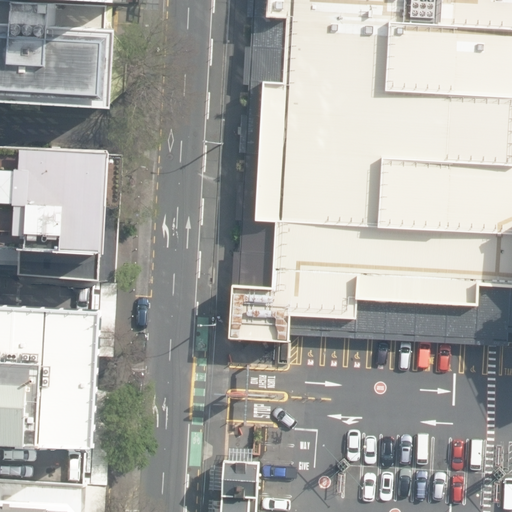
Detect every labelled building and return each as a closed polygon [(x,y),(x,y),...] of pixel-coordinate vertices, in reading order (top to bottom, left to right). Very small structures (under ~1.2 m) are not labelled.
[(511,0),(248,0),(233,283),(230,336),(291,340),(291,334),(508,346),(510,331),(511,331),(511,0)] [(0,93),(95,99),(99,22),(0,16),(0,93)] [(0,279),(97,284),(102,146),(0,142),(0,279)] [(0,475),(86,480),(97,284),(0,279),(0,475)] [(258,511),(259,497),(261,461),(253,461),(254,448),(230,447),(229,460),(224,459),(224,465),(211,464),(210,489),(223,490),(222,495),(222,500),(209,499),(208,511),(258,511)] [(0,511),(85,511),(86,480),(0,475),(0,511)]
